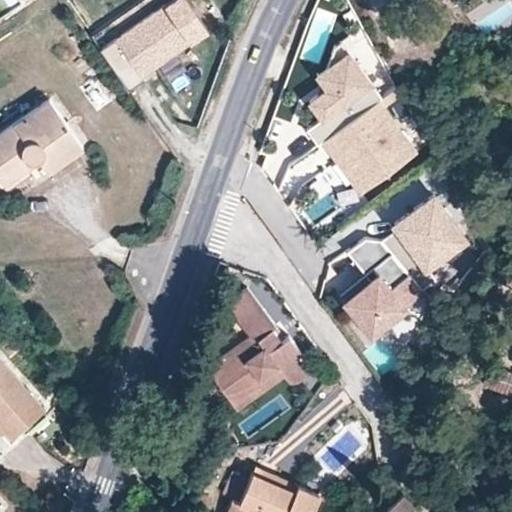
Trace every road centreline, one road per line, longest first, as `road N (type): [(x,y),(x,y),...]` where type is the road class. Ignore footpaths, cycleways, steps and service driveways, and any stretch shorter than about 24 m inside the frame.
road 1 (secondary): [(200,219),(99,511)]
road 2 (residential): [(200,219),(273,267),(396,425)]
road 3 (secondary): [(279,0),(200,219)]
